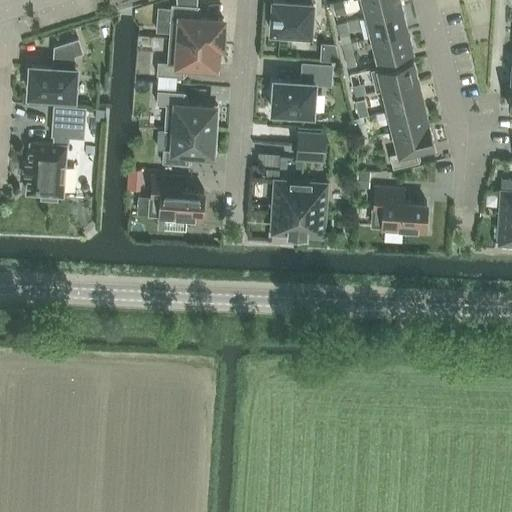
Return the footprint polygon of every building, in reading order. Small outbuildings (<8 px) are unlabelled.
[(273,0),(271,30),(311,33),(313,1),(312,0),(273,0)] [(402,7),(399,0),(363,0),(368,16),(402,7)] [(333,3),(336,14),(344,12),(342,1),(333,3)] [(198,5),(172,3),(169,37),(198,39),(197,43),(217,44),(217,45),(222,45),(224,18),(197,16),(197,6),(198,6),(198,5)] [(407,27),(402,7),(368,16),(373,36),(407,27)] [(373,36),(378,58),(414,50),(408,27),(407,27),(373,36)] [(217,45),(217,44),(197,43),(198,39),(169,37),(168,61),(158,60),(157,73),(184,75),(184,74),(183,74),(184,63),(216,65),(217,45)] [(83,51),(78,38),(54,45),(58,58),(58,66),(32,64),(32,68),(28,67),(27,80),(31,81),(30,92),(74,95),(76,67),(74,67),(75,53),(83,51)] [(343,44),(348,66),(356,64),(351,42),(343,44)] [(322,43),(321,60),(340,61),(336,44),(322,43)] [(414,58),(371,69),(376,90),(384,88),(418,79),(419,79),(414,58)] [(297,116),(312,117),(315,82),(330,83),(331,64),(303,62),(301,80),(274,78),(272,110),(298,112),(297,116)] [(418,79),(384,88),(389,109),(423,100),(418,79)] [(158,89),(157,102),(166,103),(165,127),(174,128),(193,129),(193,125),(213,127),(213,121),(217,121),(218,105),(183,103),(183,92),(184,92),(184,91),(158,89)] [(368,114),(364,98),(356,100),(359,116),(368,114)] [(423,100),(389,109),(394,130),(428,121),(423,100)] [(26,160),(25,171),(28,171),(27,191),(41,192),(41,198),(57,199),(58,193),(63,194),(67,143),(68,144),(69,135),(84,136),(86,106),(54,104),(52,134),(54,134),(53,142),(31,141),(29,161),(26,160)] [(399,152),(390,155),(393,167),(419,160),(416,148),(435,143),(429,121),(428,121),(394,130),(399,152)] [(366,124),(356,127),(359,138),(369,136),(366,124)] [(212,136),(213,127),(193,125),(193,129),(174,128),(174,129),(173,148),(163,148),(162,161),(189,163),(189,162),(188,161),(189,151),(214,152),(215,137),(212,136)] [(298,130),(297,144),(325,146),(326,132),(298,130)] [(325,146),(297,144),(296,158),(324,160),(325,146)] [(186,220),(204,221),(206,198),(203,198),(204,190),(180,188),(181,176),(152,174),(150,212),(159,213),(159,215),(161,216),(161,215),(165,215),(177,216),(186,217),(186,220)] [(297,233),(301,179),(274,177),(270,229),(270,232),(272,232),(272,231),(297,233)] [(301,179),(297,233),(322,235),(324,235),(325,233),(324,233),(328,181),(301,179)] [(382,227),(384,227),(384,226),(409,228),(409,231),(427,232),(429,210),(426,209),(426,201),(403,199),(403,187),(375,185),(373,207),(374,207),(372,223),(382,224),(382,227)] [(497,240),(497,242),(499,242),(511,242),(511,188),(501,188),(497,240)]
